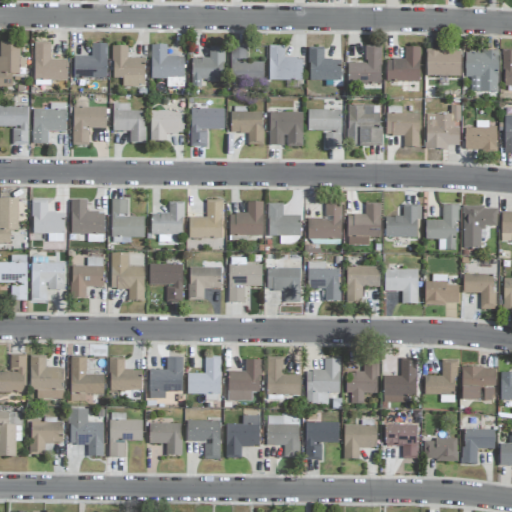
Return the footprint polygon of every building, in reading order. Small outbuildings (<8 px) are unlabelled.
[(0,88),(11,89),(11,75),(24,75),(24,59),(19,58),(19,43),(0,42),(0,88)] [(66,60),(50,61),(49,43),(33,43),(34,83),(67,83),(66,60)] [(73,57),(73,78),(106,78),(107,45),(91,44),(91,57),(73,57)] [(150,79),(167,80),(167,87),(183,87),(183,57),(166,57),(166,46),(151,46),(150,79)] [(268,81),(301,81),(302,59),(284,59),(284,47),(268,46),(268,81)] [(144,59),(127,59),(127,47),(112,47),(112,78),(122,78),(122,87),(144,87),(144,59)] [(201,88),(201,82),(223,82),(224,48),(208,47),(208,59),(191,59),(191,88),(201,88)] [(263,63),(246,63),(246,48),(230,47),(229,82),(263,82),(263,63)] [(340,60),(323,60),(323,48),(309,48),(308,81),(340,82),(340,60)] [(364,64),(347,63),(347,84),(379,85),(381,48),(365,48),(364,64)] [(386,82),(419,82),(419,48),(404,48),(404,60),(386,60),(386,82)] [(511,50),(502,50),(502,88),(511,88),(511,50)] [(425,53),(426,77),(460,77),(459,52),(425,53)] [(497,93),(497,53),(465,52),(464,78),(470,78),(470,92),(497,93)] [(190,147),(206,147),(206,130),(223,130),(223,110),(206,109),(206,102),(191,102),(190,147)] [(32,110),(31,144),(47,144),(48,132),(65,132),(66,104),(50,104),(50,110),(32,110)] [(145,112),(129,111),(129,104),(112,104),(112,132),(129,132),(129,143),(144,144),(145,112)] [(380,106),(346,106),(347,148),(380,148),(380,106)] [(458,146),(459,125),(460,107),(451,106),(450,115),(425,115),(425,150),(447,150),(447,146),(458,146)] [(0,127),(12,128),(11,145),(27,145),(27,108),(0,107),(0,127)] [(261,145),(262,113),(245,112),(245,108),(231,107),(230,133),(247,134),(247,145),(261,145)] [(88,146),(88,129),(105,129),(105,108),(72,108),(72,146),(88,146)] [(340,111),(307,110),(307,131),(324,132),(324,149),(340,149),(340,111)] [(150,145),(165,145),(165,134),(183,134),(183,112),(150,112),(150,145)] [(302,113),(269,113),(268,146),(284,146),(284,147),(302,147),(302,113)] [(403,148),(418,149),(419,115),(386,114),(385,136),(403,136),(403,148)] [(503,154),(511,154),(511,114),(504,115),(503,154)] [(495,151),(496,128),(488,127),(488,122),(475,122),(475,129),(464,129),(464,150),(495,151)] [(0,243),(9,244),(10,231),(17,232),(18,199),(0,198),(0,243)] [(144,217),(126,217),(126,201),(111,200),(110,240),(143,240),(144,217)] [(63,214),(47,214),(47,201),(31,201),(31,235),(47,234),(48,243),(63,242),(63,214)] [(70,201),(71,242),(103,242),(102,212),(86,213),(86,201),(70,201)] [(222,239),(221,201),(206,201),(206,218),(188,218),(188,239),(222,239)] [(150,236),(157,236),(158,245),(169,244),(169,236),(183,235),(182,202),(167,203),(168,214),(150,214),(150,236)] [(228,236),(261,237),(262,203),(247,202),(246,214),(229,214),(228,236)] [(307,241),(313,241),(313,244),(340,245),(341,202),(325,202),(324,220),(307,219),(307,241)] [(267,237),(299,237),(300,217),(282,216),(282,204),(268,204),(267,237)] [(379,238),(380,204),(364,204),(364,216),(347,215),(347,246),(368,246),(368,238),(379,238)] [(416,238),(416,220),(420,220),(420,206),(402,205),(402,217),(385,217),(384,238),(416,238)] [(425,240),(438,240),(438,251),(456,251),(457,206),(442,206),(441,221),(425,220),(425,240)] [(480,249),(480,240),(489,239),(488,227),(496,227),(496,207),(462,208),(462,249),(480,249)] [(511,211),(501,211),(500,243),(511,243),(511,211)] [(127,301),(143,302),(143,268),(128,267),(128,254),(110,253),(110,289),(128,290),(127,301)] [(0,283),(10,284),(10,301),(25,302),(26,256),(10,256),(10,264),(0,263),(0,283)] [(63,264),(46,264),(47,258),(30,257),(30,302),(46,302),(46,291),(63,291),(63,264)] [(243,303),(243,287),(261,287),(261,266),(245,265),(245,259),(228,258),(228,303),(243,303)] [(102,287),(102,259),(86,259),(86,267),(70,267),(71,299),(85,299),(85,288),(102,287)] [(339,302),(339,270),(324,269),(324,262),(308,262),(307,290),(324,290),(324,302),(339,302)] [(182,265),(149,265),(148,285),(165,286),(165,303),(181,303),(182,265)] [(378,288),(379,268),(346,267),(345,305),(361,305),(361,287),(378,288)] [(220,268),(188,269),(189,301),(203,301),(203,290),(220,290),(220,268)] [(299,303),(299,269),(266,269),(266,291),(283,291),(284,303),(299,303)] [(417,270),(384,270),(384,292),(401,292),(401,305),(417,305),(417,270)] [(423,305),(457,306),(458,286),(446,285),(446,276),(432,275),(431,283),(424,283),(423,305)] [(494,275),(463,275),(462,294),(480,294),(479,310),(493,310),(494,275)] [(511,279),(503,279),(503,311),(511,310),(511,279)] [(0,393),(24,394),(25,355),(10,355),(9,373),(0,372),(0,393)] [(63,368),(45,368),(45,356),(30,356),(29,399),(62,400),(63,368)] [(85,375),(86,357),(70,357),(69,401),(84,402),(85,395),(102,395),(103,376),(85,375)] [(186,396),(219,397),(220,357),(204,357),(204,374),(187,374),(186,396)] [(299,396),(299,376),(282,375),(282,358),(266,357),(266,395),(299,396)] [(109,392),(141,391),(140,370),(124,370),(123,358),(108,358),(109,392)] [(149,370),(149,399),(164,399),(164,392),(181,392),(181,358),(166,358),(166,370),(149,370)] [(327,405),(327,393),(338,394),(339,360),(324,359),(323,372),(306,371),(305,404),(327,405)] [(416,359),(400,359),(400,377),(383,377),(382,397),(416,397),(416,359)] [(227,401),(251,402),(251,393),(259,393),(260,360),(245,360),(245,372),(228,372),(227,401)] [(424,377),(423,395),(439,396),(439,403),(455,403),(455,360),(441,360),(441,377),(424,377)] [(377,394),(377,363),(363,363),(363,373),(345,373),(345,394),(350,394),(350,404),(362,404),(363,394),(377,394)] [(461,401),(494,401),(494,369),(461,368),(461,401)] [(511,378),(502,379),(502,401),(511,400),(511,378)] [(103,424),(87,423),(87,410),(69,409),(68,445),(87,445),(86,457),(102,458),(103,424)] [(0,457),(15,458),(15,442),(21,442),(21,413),(0,412),(0,457)] [(141,442),(142,421),(125,421),(125,414),(109,414),(108,458),(124,458),(124,442),(141,442)] [(259,417),(241,416),(241,425),(225,425),(225,459),(240,459),(241,447),(258,448),(259,417)] [(299,458),(298,425),(282,426),(282,416),(265,417),(265,446),(283,446),(283,459),(299,458)] [(30,421),(29,455),(44,456),(44,444),(61,444),(62,422),(30,421)] [(219,421),(186,422),(186,443),(203,443),(204,461),(219,460),(219,421)] [(321,461),(320,443),(338,443),(338,423),(304,423),(305,461),(321,461)] [(181,424),(148,424),(148,445),(165,445),(165,456),(180,456),(181,424)] [(343,460),(358,460),(358,449),(376,449),(376,427),(343,426),(343,460)] [(416,426),(384,427),(384,447),(401,447),(402,460),(417,460),(416,426)] [(476,449),(494,450),(494,431),(462,430),(461,464),(476,465),(476,449)] [(511,432),(510,432),(510,445),(499,444),(498,468),(511,468),(511,432)] [(456,440),(423,440),(423,461),(456,461),(456,440)]
